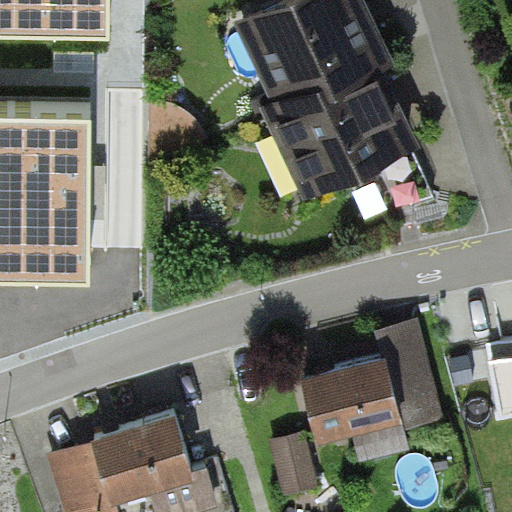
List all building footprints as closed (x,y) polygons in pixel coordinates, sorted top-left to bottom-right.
[(110,0),(0,0),(0,22),(111,24),(110,0)] [(387,0),(302,0),(262,19),(297,93),(281,100),(324,193),(432,143),(395,66),(414,57),(387,0)] [(93,103),(0,102),(0,267),(91,268),(93,103)] [(408,347),(303,372),(320,440),(425,415),(408,347)] [(511,353),(499,356),(508,399),(511,398),(511,353)] [(204,405),(62,452),(81,511),(86,511),(158,489),(165,511),(169,511),(233,492),(204,405)]
